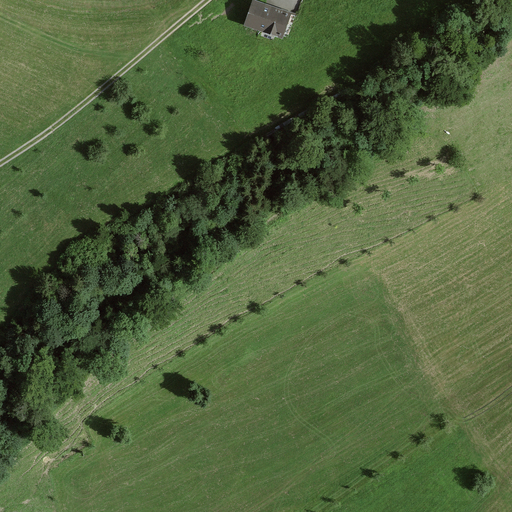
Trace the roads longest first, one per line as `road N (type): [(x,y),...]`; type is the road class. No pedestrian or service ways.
road 1 (track): [(0,164),(210,0)]
road 2 (track): [(511,30),(359,156)]
